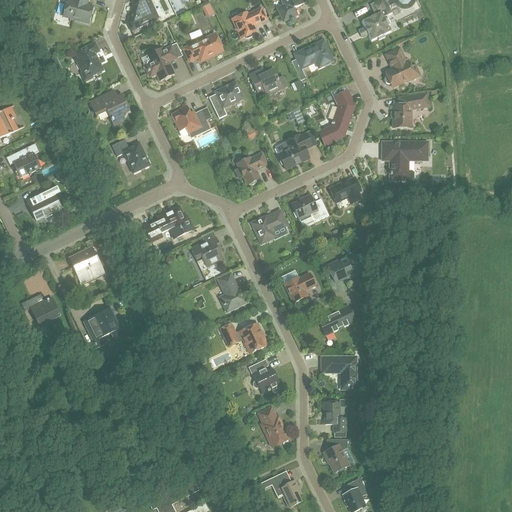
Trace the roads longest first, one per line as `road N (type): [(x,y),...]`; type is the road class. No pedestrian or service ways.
road 1 (track): [(246,511),(105,219)]
road 2 (residential): [(229,212),(351,151),(366,95),(330,21)]
road 3 (track): [(12,0),(25,52),(105,219)]
road 4 (residential): [(147,108),(330,21)]
road 5 (residential): [(330,511),(304,457),(302,366),(281,323)]
road 6 (residential): [(281,323),(229,212)]
